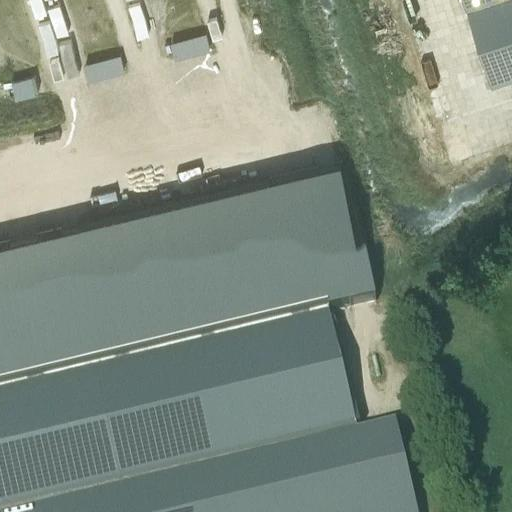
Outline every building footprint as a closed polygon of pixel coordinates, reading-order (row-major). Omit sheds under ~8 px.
[(511,0),(468,0),(496,85),(511,79),(511,0)] [(225,24),(228,37),(258,30),(256,17),(225,24)] [(171,54),(208,49),(206,33),(169,38),(171,54)] [(168,41),(37,71),(41,86),(171,57),(168,41)] [(196,57),(205,89),(217,86),(208,54),(196,57)] [(177,63),(186,95),(203,90),(194,58),(177,63)] [(265,103),(287,101),(283,62),(261,64),(265,103)] [(0,80),(0,97),(0,99),(32,94),(29,76),(0,80)] [(98,115),(130,110),(125,78),(93,82),(98,115)] [(188,101),(196,133),(227,125),(218,93),(188,101)] [(46,131),(39,98),(26,100),(33,133),(46,131)] [(13,139),(32,134),(25,102),(6,106),(13,139)] [(109,157),(141,149),(133,117),(101,125),(109,157)] [(231,134),(219,136),(225,168),(236,166),(231,134)] [(22,177),(55,175),(53,143),(20,144),(22,177)] [(134,159),(138,191),(152,189),(148,157),(134,159)] [(342,160),(0,241),(0,511),(416,511),(397,428),(358,437),(331,322),(329,315),(376,304),(342,160)] [(136,187),(133,163),(116,165),(119,189),(136,187)] [(43,185),(27,191),(35,214),(51,209),(43,185)]
